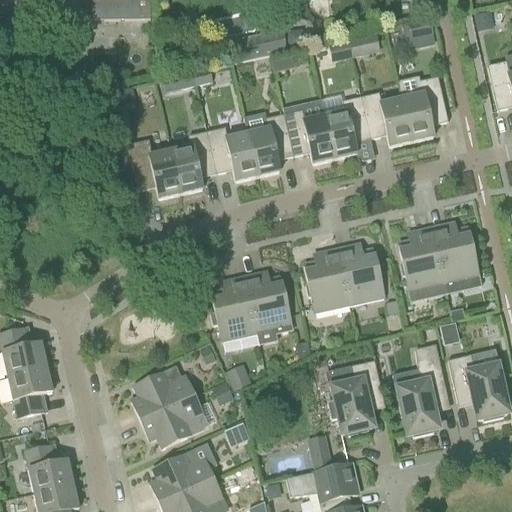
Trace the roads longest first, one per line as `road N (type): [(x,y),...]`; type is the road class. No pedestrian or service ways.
road 1 (residential): [(511,154),(212,222),(49,326)]
road 2 (residential): [(102,511),(68,355),(49,326)]
road 3 (residential): [(511,452),(388,482),(394,511)]
